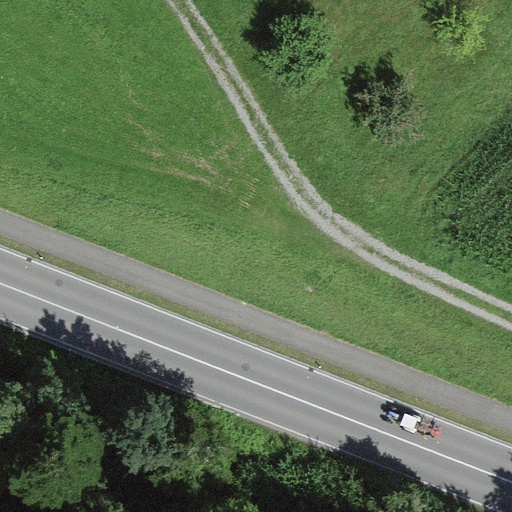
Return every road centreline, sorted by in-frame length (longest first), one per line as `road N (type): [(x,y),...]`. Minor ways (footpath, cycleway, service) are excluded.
road 1 (tertiary): [(0,283),(511,485)]
road 2 (track): [(171,0),(296,189),(337,230),(511,318)]
